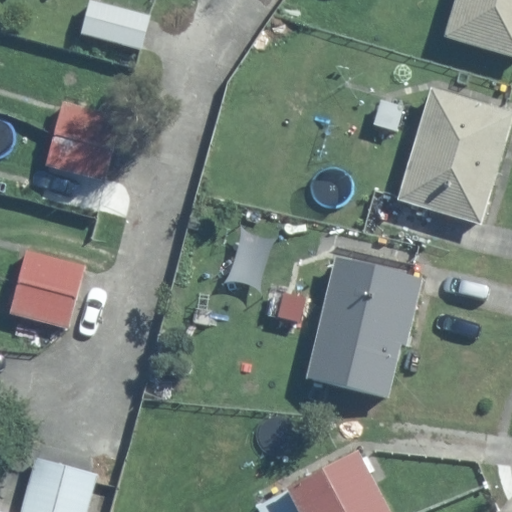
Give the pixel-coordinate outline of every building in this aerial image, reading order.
[(511,0),(450,0),(441,37),(511,55),(511,0)] [(88,5),(81,36),(144,50),(151,18),(88,5)] [(511,112),(426,88),(394,202),(480,226),(511,112)] [(112,123),(58,111),(47,165),(100,177),(112,123)] [(82,262),(25,249),(11,314),(68,326),(82,262)] [(417,275),(336,255),(305,380),(386,400),(417,275)] [(382,511),(352,454),(255,506),(258,511),(382,511)] [(89,511),(96,471),(37,461),(27,511),(11,511),(0,510),(0,511),(89,511)]
